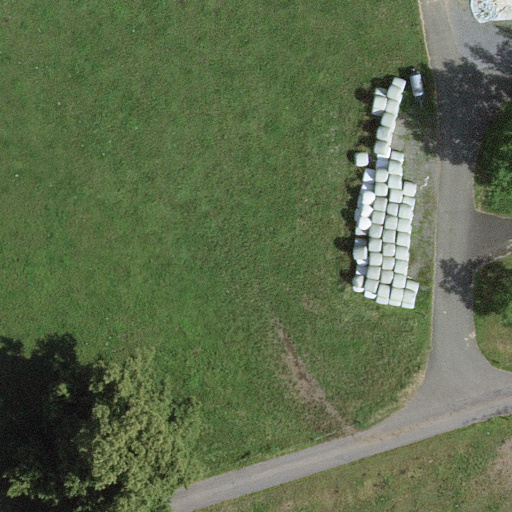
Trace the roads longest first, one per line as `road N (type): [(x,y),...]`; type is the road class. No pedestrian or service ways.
road 1 (track): [(434,0),(460,111),(444,419)]
road 2 (track): [(511,399),(141,511)]
